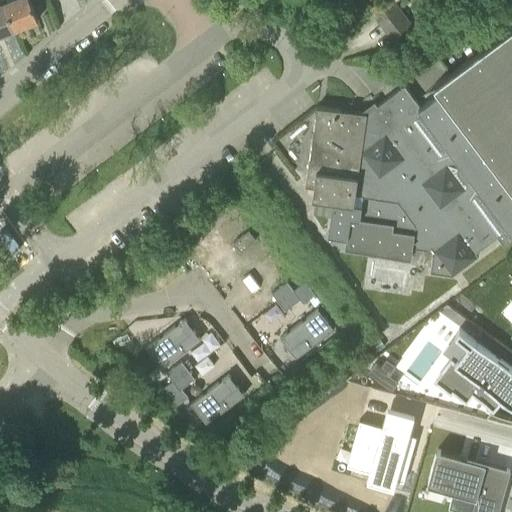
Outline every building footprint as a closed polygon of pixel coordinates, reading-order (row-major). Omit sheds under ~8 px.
[(3,0),(4,1),(5,1),(16,27),(39,18),(31,0),(3,0)] [(400,8),(394,0),(391,0),(374,13),(381,23),(400,8)] [(5,1),(4,1),(0,2),(0,34),(16,27),(5,1)] [(400,8),(381,23),(388,32),(407,17),(400,8)] [(407,17),(388,32),(394,41),(414,26),(407,17)] [(368,112),(358,111),(318,105),(306,184),(315,186),(313,198),(329,200),(324,233),(344,235),(343,246),(411,256),(412,246),(429,249),(432,246),(436,252),(433,254),(431,271),(448,273),(451,271),(453,274),(479,255),(477,252),(498,236),(504,244),(511,238),(508,235),(511,231),(511,27),(436,84),(440,90),(421,104),(405,84),(368,112)] [(250,230),(234,242),(241,251),(256,238),(250,230)] [(294,288),(287,280),(272,291),(279,300),(294,288)] [(305,280),(294,288),(301,297),(304,302),(315,294),(305,280)] [(285,309),(301,297),(294,288),(279,300),(285,309)] [(328,336),(310,313),(273,342),(290,365),(328,336)] [(205,338),(187,315),(150,344),(167,367),(205,338)] [(511,366),(458,327),(440,351),(469,372),(454,392),(470,404),(476,396),(497,412),(506,400),(511,404),(511,366)] [(373,342),(378,349),(379,350),(385,346),(384,344),(379,337),(373,342)] [(214,355),(193,362),(196,371),(217,364),(214,355)] [(189,369),(182,360),(166,371),(173,381),(189,369)] [(397,381),(390,375),(380,368),(382,365),(381,365),(376,361),(368,373),(391,389),(397,381)] [(148,374),(156,383),(158,382),(161,386),(167,381),(164,377),(166,376),(158,366),(148,374)] [(260,389),(242,366),(205,395),(223,417),(260,389)] [(189,369),(173,381),(178,388),(181,386),(194,377),(189,369)] [(189,396),(181,386),(178,388),(173,381),(161,390),(174,407),(189,396)] [(365,425),(353,467),(369,472),(367,480),(394,487),(396,479),(404,481),(417,435),(409,433),(415,414),(388,406),(382,426),(360,419),(359,423),(365,425)] [(437,449),(428,483),(454,490),(474,496),(470,511),(498,511),(510,469),(468,457),(466,462),(460,460),(461,456),(437,449)]
